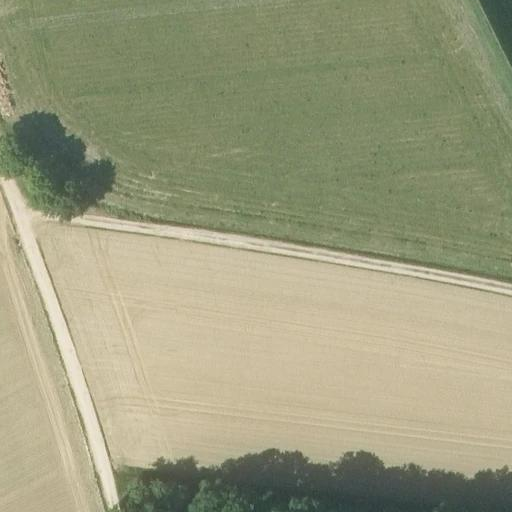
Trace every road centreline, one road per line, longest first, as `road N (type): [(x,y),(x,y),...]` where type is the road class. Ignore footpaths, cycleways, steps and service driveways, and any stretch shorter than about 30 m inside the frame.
road 1 (track): [(10,206),(396,264),(511,295)]
road 2 (track): [(108,511),(10,206)]
